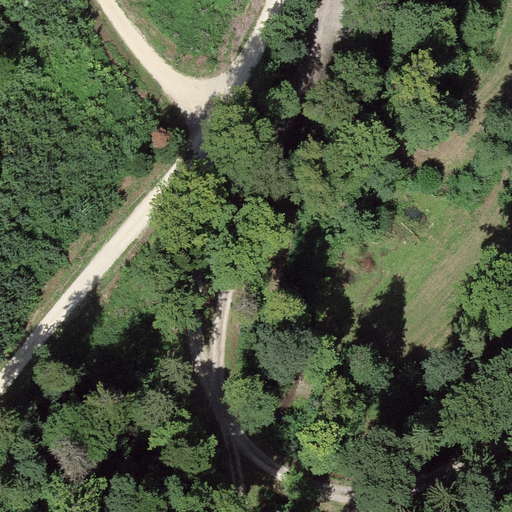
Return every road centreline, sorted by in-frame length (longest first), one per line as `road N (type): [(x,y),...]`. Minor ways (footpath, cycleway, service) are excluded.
road 1 (track): [(373,500),(281,475),(252,452),(194,379),(192,309),(210,193),(206,127),(108,0)]
road 2 (track): [(329,0),(316,56),(227,285),(212,359),(240,511)]
road 3 (unclassified): [(271,0),(206,127),(0,382)]
road 4 (track): [(281,145),(266,308),(278,388),(293,404),(348,406),(383,387),(391,371)]
road 5 (track): [(511,436),(362,511)]
